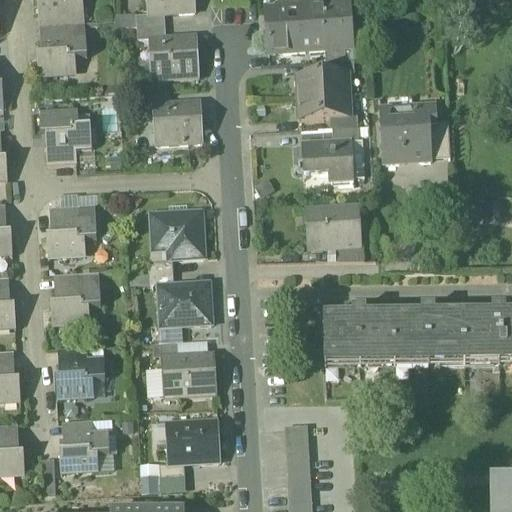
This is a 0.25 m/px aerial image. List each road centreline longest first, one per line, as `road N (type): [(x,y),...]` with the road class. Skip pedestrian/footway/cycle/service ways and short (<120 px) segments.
road 1 (residential): [(245,511),(231,180)]
road 2 (residential): [(26,189),(36,426)]
road 3 (residential): [(231,180),(26,189)]
road 4 (residential): [(17,0),(26,189)]
road 5 (residential): [(231,180),(224,39)]
